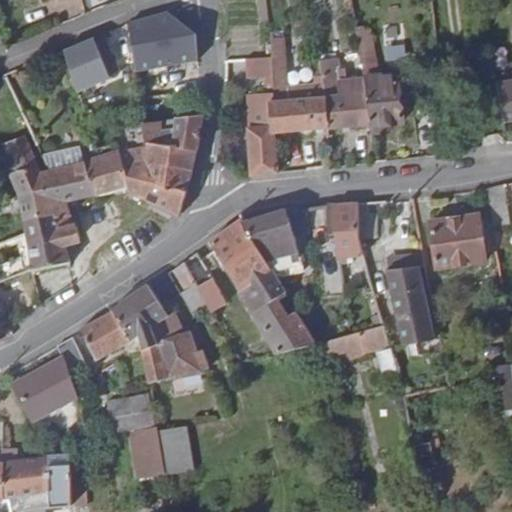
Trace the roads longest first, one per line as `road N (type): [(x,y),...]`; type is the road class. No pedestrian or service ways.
road 1 (residential): [(221,215),(280,191),(511,164)]
road 2 (unclassified): [(0,359),(221,215)]
road 3 (residential): [(209,0),(212,177),(221,215)]
road 4 (residential): [(157,0),(0,63)]
